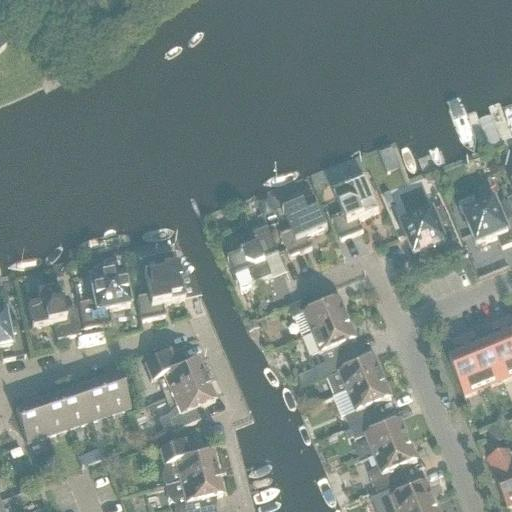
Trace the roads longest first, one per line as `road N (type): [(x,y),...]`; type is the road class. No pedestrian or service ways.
road 1 (residential): [(0,415),(10,384),(197,327),(240,415),(225,419),(246,511)]
road 2 (residential): [(473,511),(403,332)]
road 3 (residential): [(403,332),(379,270),(328,290),(303,283)]
